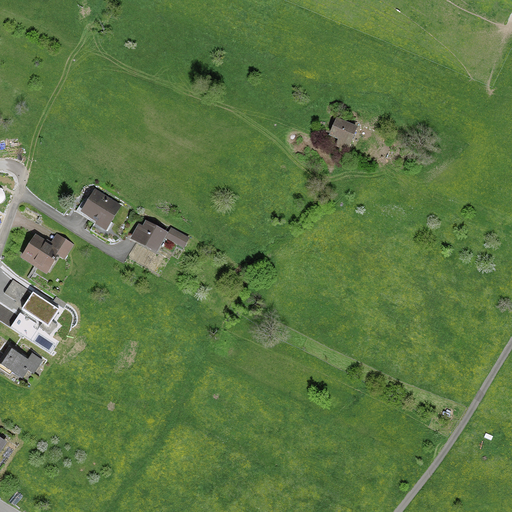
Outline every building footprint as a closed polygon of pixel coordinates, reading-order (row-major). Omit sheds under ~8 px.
[(336,121),(330,136),(348,144),(355,129),(336,121)] [(117,209),(94,194),(83,212),(99,221),(96,226),(106,232),(112,224),(109,222),(117,209)] [(137,242),(155,252),(165,234),(146,224),(143,229),(139,226),(131,240),(137,242)] [(174,242),(182,247),(186,240),(178,236),(174,242)] [(36,263),(48,271),(57,256),(63,259),(72,245),(59,237),(52,249),(34,238),(22,258),(35,266),(36,263)] [(12,281),(3,294),(18,304),(27,290),(12,281)] [(58,311),(32,294),(21,311),(47,328),(58,311)] [(32,355),(28,361),(9,349),(0,362),(0,370),(9,376),(11,373),(21,379),(26,371),(32,375),(41,361),(32,355)]
